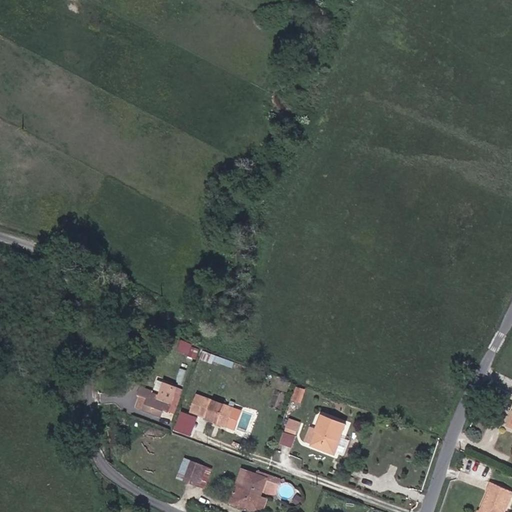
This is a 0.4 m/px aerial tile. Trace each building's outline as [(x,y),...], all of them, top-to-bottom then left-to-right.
[(208,366),(221,371),(225,362),(212,356),(208,366)] [(166,412),(171,414),(180,390),(168,385),(165,393),(169,394),(167,399),(157,396),(159,392),(146,387),(143,396),(147,397),(142,410),(163,418),(166,412)] [(200,397),(208,400),(212,391),(203,388),(200,397)] [(505,407),(510,395),(498,390),(493,401),(505,407)] [(218,425),(236,433),(244,415),(218,403),(211,418),(220,422),(218,425)] [(282,443),(295,447),(304,421),(290,416),(282,443)] [(316,449),(339,457),(351,426),(328,418),(316,449)] [(186,480),(200,486),(207,468),(193,463),(186,480)] [(236,500),(261,509),(272,481),(246,472),(236,500)] [(486,511),(511,511),(511,494),(498,488),(486,511)] [(253,511),(259,511),(261,509),(236,500),(234,505),(253,511)]
